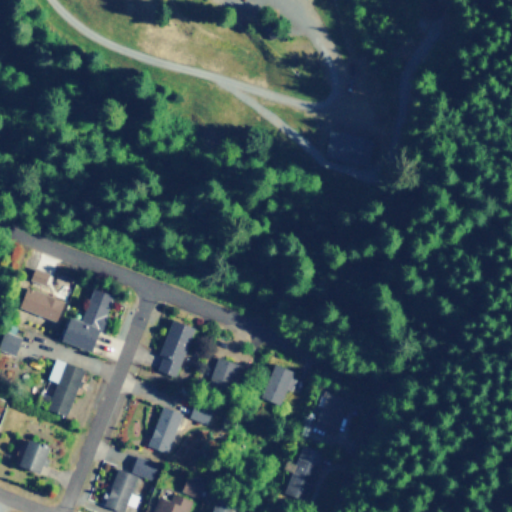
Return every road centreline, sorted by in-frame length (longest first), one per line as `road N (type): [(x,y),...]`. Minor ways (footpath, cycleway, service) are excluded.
road 1 (residential): [(294,0),(335,78),(328,106),(318,107),(124,54),(49,0)]
road 2 (residential): [(0,225),(366,374),(373,387)]
road 3 (residential): [(63,511),(151,286)]
road 4 (residential): [(373,387),(325,511)]
